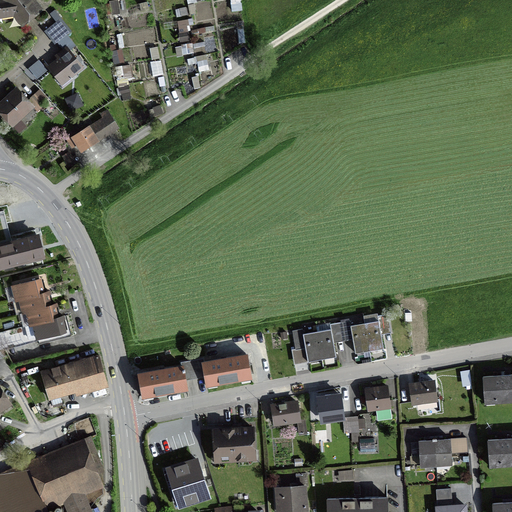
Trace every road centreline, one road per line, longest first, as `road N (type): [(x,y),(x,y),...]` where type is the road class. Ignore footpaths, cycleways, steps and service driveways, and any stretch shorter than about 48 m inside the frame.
road 1 (secondary): [(0,168),(49,197),(74,235),(101,306),(125,417)]
road 2 (residential): [(511,346),(264,391)]
road 3 (residential): [(264,391),(125,417)]
